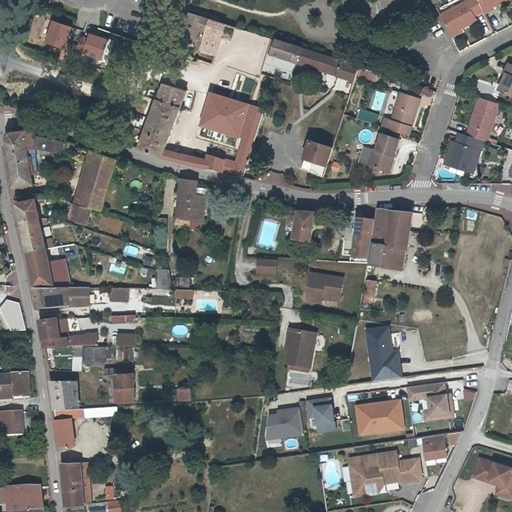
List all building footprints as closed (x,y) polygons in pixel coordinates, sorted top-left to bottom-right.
[(463,0),(438,12),(448,31),(474,17),(472,13),(480,9),(476,0),(463,0)] [(476,0),(480,9),(482,12),(489,8),(488,5),(500,0),(476,0)] [(221,39),(224,26),(191,16),(187,29),(200,33),(207,35),(221,39)] [(148,34),(152,23),(147,21),(142,32),(148,34)] [(69,52),(77,30),(56,22),(48,45),(69,52)] [(187,29),(184,41),(196,44),(200,33),(187,29)] [(207,35),(203,50),(217,54),(221,39),(207,35)] [(86,57),(90,37),(81,36),(77,56),(86,57)] [(91,36),(87,58),(109,61),(112,40),(91,36)] [(295,63),(299,49),(272,41),(269,55),(295,63)] [(337,75),(341,61),(299,49),(295,63),(330,73),(337,75)] [(358,66),(341,61),(337,75),(354,80),(358,66)] [(511,65),(509,64),(504,73),(507,74),(504,81),(500,90),(511,95),(511,65)] [(373,81),(376,73),(362,68),(359,76),(373,81)] [(134,148),(164,159),(167,153),(161,151),(184,93),(160,84),(137,142),(134,148)] [(384,119),(381,127),(408,137),(417,110),(414,109),(417,99),(401,93),(391,121),(384,119)] [(488,140),(501,102),(480,95),(467,133),(484,139),(488,140)] [(357,118),(376,124),(379,113),(360,107),(357,118)] [(484,139),(467,133),(460,131),(449,165),(466,171),(475,147),(480,148),(484,139)] [(22,134),(4,136),(2,144),(8,179),(10,188),(29,185),(22,150),(59,149),(67,153),(69,145),(49,139),(22,134)] [(397,140),(380,135),(375,153),(371,151),(366,167),(383,172),(388,156),(392,158),(397,140)] [(331,149),(308,142),(299,169),(323,177),(331,149)] [(475,147),(466,171),(472,172),(480,148),(475,147)] [(114,161),(88,154),(73,204),(99,212),(114,161)] [(186,165),(220,173),(224,159),(208,154),(206,160),(188,156),(186,165)] [(387,174),(392,158),(388,156),(383,172),(387,174)] [(242,178),(251,179),(253,171),(245,169),(242,178)] [(178,229),(187,229),(188,220),(191,219),(193,186),(193,184),(179,182),(175,218),(178,219),(177,225),(178,229)] [(203,187),(193,186),(191,219),(201,219),(203,187)] [(13,204),(17,221),(36,221),(31,202),(13,204)] [(91,213),(73,207),(69,222),(86,228),(91,213)] [(307,244),(314,212),(296,212),(290,241),(307,244)] [(378,213),(368,263),(400,269),(409,215),(393,214),(378,213)] [(371,223),(356,220),(349,260),(365,262),(371,223)] [(36,221),(17,221),(25,253),(44,251),(36,221)] [(49,270),(44,251),(25,253),(33,284),(56,285),(55,269),(49,270)] [(257,260),(256,274),(275,274),(275,261),(257,260)] [(400,269),(368,263),(367,267),(399,272),(400,269)] [(111,273),(125,276),(126,268),(112,266),(111,273)] [(170,288),(170,268),(157,268),(157,287),(170,288)] [(308,273),(306,290),(339,295),(342,278),(308,273)] [(374,283),(366,282),(363,298),(372,299),(374,283)] [(34,290),(37,308),(58,307),(88,308),(89,291),(61,290),(61,294),(53,293),(53,291),(34,290)] [(111,290),(110,303),(127,304),(127,290),(111,290)] [(306,290),(304,301),(320,303),(321,298),(321,295),(338,298),(339,295),(306,290)] [(175,298),(178,300),(189,301),(191,299),(192,292),(176,292),(175,298)] [(231,317),(231,308),(222,307),(222,316),(231,317)] [(55,321),(39,322),(45,348),(74,347),(84,346),(97,346),(95,335),(86,337),(84,338),(64,339),(63,336),(65,336),(62,321),(55,322),(55,321)] [(399,326),(368,329),(374,380),(410,376),(406,348),(401,349),(399,326)] [(288,329),(287,337),(290,337),(288,350),(286,365),(308,369),(314,334),(288,329)] [(136,345),(136,332),(116,332),(116,345),(136,345)] [(84,346),(74,347),(76,355),(85,354),(84,348),(84,346)] [(84,348),(85,354),(85,358),(105,357),(104,347),(84,348)] [(133,368),(105,367),(105,378),(116,378),(116,401),(134,401),(133,368)] [(14,400),(29,399),(26,376),(10,377),(14,400)] [(0,400),(14,400),(10,377),(0,377),(0,400)] [(51,380),(56,408),(68,407),(64,380),(51,380)] [(77,381),(64,380),(68,407),(75,407),(80,407),(77,381)] [(452,381),(408,387),(410,403),(430,400),(431,410),(426,410),(428,422),(457,418),(452,381)] [(190,401),(190,390),(175,391),(176,401),(190,401)] [(335,397),(308,400),(312,434),(338,430),(335,397)] [(401,400),(357,406),(361,435),(405,429),(401,400)] [(80,407),(75,407),(76,415),(84,415),(84,407),(80,407)] [(303,434),(299,407),(269,412),(266,440),(303,434)] [(21,414),(0,414),(0,429),(2,429),(2,436),(22,435),(21,414)] [(55,421),(58,447),(74,445),(71,419),(55,421)] [(446,435),(424,438),(427,464),(449,462),(446,435)] [(400,482),(421,480),(419,459),(398,462),(397,452),(370,455),(371,464),(355,466),(358,491),(373,489),(372,482),(383,481),(383,478),(388,477),(388,480),(400,479),(400,480),(400,482)] [(371,464),(370,455),(366,455),(367,462),(350,463),(354,494),(377,492),(384,486),(383,482),(400,480),(400,479),(388,480),(388,477),(383,478),(383,481),(372,482),(373,489),(358,491),(355,466),(371,464)] [(511,469),(481,460),(476,478),(490,482),(491,480),(499,483),(499,485),(496,493),(511,497),(511,495),(511,477),(510,477),(511,469)] [(80,463),(61,464),(66,506),(83,505),(83,502),(90,501),(89,492),(82,493),(80,463)] [(87,463),(80,463),(82,493),(89,492),(87,463)] [(22,511),(41,511),(38,488),(0,490),(0,493),(1,505),(8,505),(9,508),(21,507),(22,511)] [(108,511),(123,511),(123,500),(109,500),(108,511)] [(103,511),(103,503),(87,504),(87,511),(103,511)]
